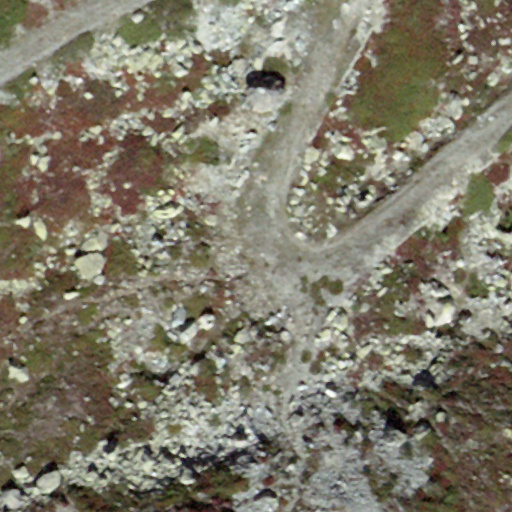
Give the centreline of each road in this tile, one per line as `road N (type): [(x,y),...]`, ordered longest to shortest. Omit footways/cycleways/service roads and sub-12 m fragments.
road 1 (track): [(353,0),(276,150),(263,218),(279,257),(336,258),(401,216),(511,118)]
road 2 (track): [(0,76),(130,0)]
